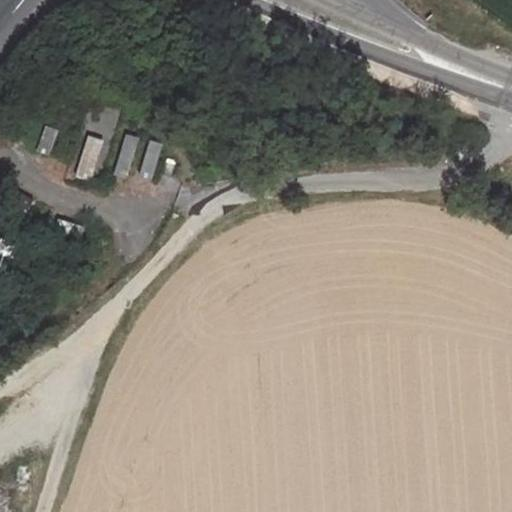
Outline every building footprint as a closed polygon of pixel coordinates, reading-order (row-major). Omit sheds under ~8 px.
[(46,128),(37,153),(50,157),(59,133),(46,128)] [(127,137),(114,177),(127,181),(139,141),(127,137)] [(92,183),(104,143),(89,139),(77,178),(92,183)] [(4,198),(27,213),(34,201),(11,186),(4,198)] [(53,233),(82,240),(85,227),(56,220),(53,233)]
